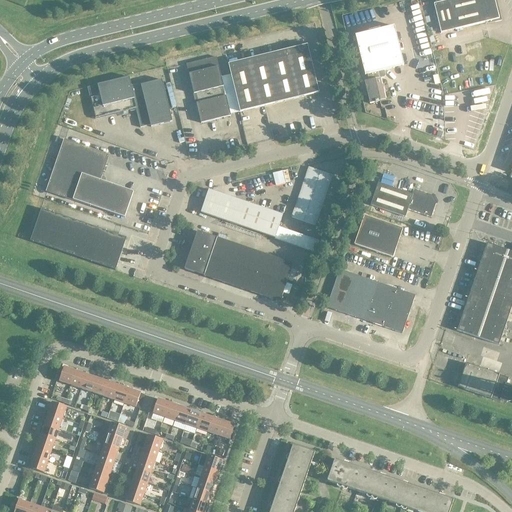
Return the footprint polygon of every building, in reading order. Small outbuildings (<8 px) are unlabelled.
[(450,0),(433,4),(440,34),(499,19),(494,0),(450,0)] [(394,26),(355,36),(364,75),(367,75),(369,81),(364,82),(370,105),(378,102),(377,101),(385,100),(380,79),(384,78),(385,76),(384,71),(403,66),(394,26)] [(307,45),(289,50),(228,65),(240,112),(318,93),(307,45)] [(216,57),(201,61),(186,65),(194,94),(197,103),(196,104),(201,123),(230,116),(225,96),(224,96),(222,87),(223,87),(216,57)] [(87,88),(95,119),(136,109),(140,128),(142,127),(149,125),(149,126),(150,125),(151,127),(153,127),(153,126),(160,125),(172,122),(162,81),(141,85),(141,84),(131,86),(129,78),(87,88)] [(108,155),(64,141),(56,164),(47,191),(124,218),(133,192),(105,182),(105,180),(104,174),(102,173),(108,155)] [(309,168),(291,218),(315,226),(330,181),(332,176),(309,168)] [(431,218),(436,203),(433,196),(414,190),(412,195),(378,183),(370,205),(405,217),(407,210),(431,218)] [(208,190),(201,213),(274,238),(282,215),(208,190)] [(126,238),(41,209),(30,241),(115,270),(126,238)] [(364,216),(354,245),(392,258),(402,229),(364,216)] [(278,227),(274,239),(314,253),(318,241),(278,227)] [(196,234),(191,250),(184,269),(203,276),(204,277),(204,276),(232,286),(260,296),(280,302),(293,264),(217,238),(216,238),(199,232),(196,234)] [(486,244),(486,245),(483,252),(483,253),(483,254),(483,255),(480,261),(480,262),(479,263),(480,263),(480,264),(477,271),(476,272),(477,272),(476,273),(474,279),(474,280),(473,280),(473,281),(474,281),(471,288),(471,289),(470,289),(470,290),(471,290),(470,291),(468,297),(468,298),(467,298),(467,299),(467,300),(465,307),(464,307),(464,308),(463,312),(462,313),(463,313),(462,314),(460,321),(459,322),(460,322),(457,330),(456,330),(456,331),(457,331),(499,345),(502,336),(502,335),(505,327),(506,326),(505,326),(506,323),(507,323),(507,322),(509,313),(510,314),(510,313),(511,305),(511,252),(487,244),(486,244)] [(415,296),(339,270),(326,308),(402,334),(415,296)] [(511,385),(506,384),(508,378),(466,364),(458,388),(500,402),(501,400),(506,402),(511,401),(511,385)] [(59,382),(70,386),(75,371),(64,367),(59,382)] [(86,375),(75,371),(70,386),(81,389),(86,375)] [(97,378),(86,375),(81,389),(92,393),(97,378)] [(107,382),(97,378),(92,393),(103,397),(107,382)] [(118,386),(107,382),(103,397),(113,400),(118,386)] [(129,389),(118,386),(113,400),(124,404),(129,389)] [(140,393),(129,389),(124,404),(135,408),(140,393)] [(169,403),(158,399),(153,414),(164,418),(169,403)] [(66,408),(52,403),(48,414),(62,419),(66,408)] [(180,407),(169,403),(164,418),(175,421),(180,407)] [(190,410),(180,407),(175,421),(185,425),(190,410)] [(201,414),(190,410),(185,425),(196,429),(201,414)] [(62,419),(48,414),(44,425),(59,430),(62,419)] [(212,418),(201,414),(196,429),(207,432),(212,418)] [(223,422),(212,418),(207,432),(218,436),(223,422)] [(234,425),(223,422),(218,436),(229,440),(234,425)] [(126,428),(111,423),(107,434),(122,439),(126,428)] [(59,430),(44,425),(40,436),(55,441),(59,430)] [(122,439),(107,434),(104,445),(118,450),(122,439)] [(55,441),(40,436),(37,446),(51,451),(55,441)] [(162,441),(148,436),(144,447),(158,452),(162,441)] [(118,450),(104,445),(100,456),(115,461),(118,450)] [(292,445),(289,456),(284,470),(306,477),(314,453),(292,445)] [(51,451),(37,446),(33,457),(48,462),(51,451)] [(158,452),(144,447),(140,458),(155,463),(158,452)] [(222,461),(202,454),(198,465),(204,467),(218,472),(222,461)] [(115,461),(100,456),(96,467),(111,472),(115,461)] [(48,462),(33,457),(29,469),(44,473),(48,462)] [(155,463),(140,458),(137,468),(151,473),(155,463)] [(344,463),(334,460),(327,481),(342,487),(343,484),(348,486),(347,488),(357,492),(364,470),(349,465),(350,464),(349,464),(349,465),(347,463),(344,463),(345,462),(344,462),(344,463)] [(182,466),(180,471),(188,474),(190,468),(182,466)] [(111,472),(96,467),(93,478),(107,483),(111,472)] [(218,472),(204,467),(200,478),(214,483),(218,472)] [(151,473),(137,468),(133,479),(147,484),(151,473)] [(306,477),(284,470),(276,493),(298,501),(306,477)] [(379,475),(364,470),(357,492),(366,495),(367,492),(372,494),(371,497),(386,502),(394,480),(385,477),(385,476),(384,476),(384,477),(382,475),(379,475),(380,474),(379,474),(379,475)] [(107,483),(93,478),(89,489),(103,494),(107,483)] [(214,483),(200,478),(196,489),(211,494),(214,483)] [(147,484),(133,479),(129,490),(144,495),(147,484)] [(403,483),(394,480),(386,502),(401,507),(402,504),(407,506),(406,509),(416,511),(423,490),(408,485),(409,484),(408,484),(408,485),(406,483),(403,483),(404,482),(403,482),(403,483)] [(211,494),(196,489),(193,500),(207,505),(211,494)] [(144,495),(129,490),(125,501),(140,506),(144,495)] [(438,495),(423,490),(416,511),(415,511),(449,511),(453,500),(444,497),(444,496),(443,496),(443,497),(441,495),(438,495),(439,494),(438,494),(438,495)] [(94,493),(92,499),(104,503),(106,497),(94,493)] [(294,511),(298,501),(276,493),(269,511),(294,511)] [(14,511),(26,511),(30,504),(18,500),(14,511)] [(204,511),(207,505),(193,500),(189,510),(193,511),(204,511)]
